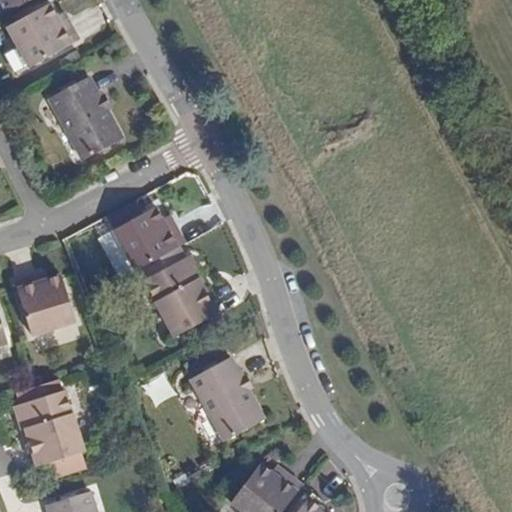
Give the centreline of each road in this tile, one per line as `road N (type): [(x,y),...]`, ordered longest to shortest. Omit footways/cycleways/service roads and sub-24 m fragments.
road 1 (residential): [(207,139),(259,236),(305,381),(351,452)]
road 2 (residential): [(207,139),(42,228)]
road 3 (residential): [(126,0),(207,139)]
